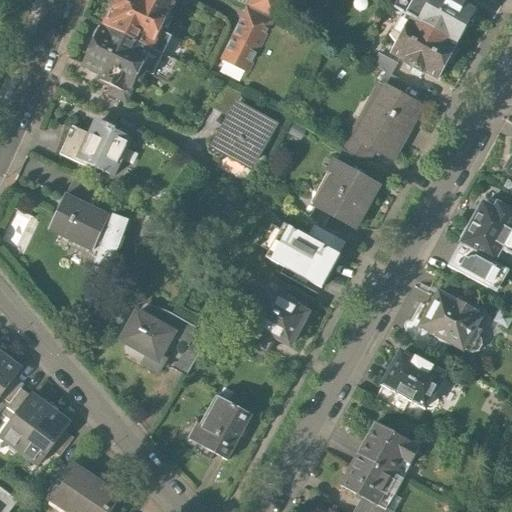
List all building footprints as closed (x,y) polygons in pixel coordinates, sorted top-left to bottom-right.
[(142,0),(142,2),(137,0),(114,0),(109,11),(111,13),(104,27),(163,57),(172,39),(160,33),(174,6),(161,0),(142,0)] [(229,0),(247,8),(274,22),(284,0),(229,0)] [(430,0),(427,6),(415,0),(405,0),(399,11),(411,18),(458,45),(476,12),(465,6),(468,1),(467,0),(430,0)] [(248,75),(274,22),(247,8),(221,61),(248,75)] [(437,80),(458,45),(411,18),(391,54),(405,62),(402,66),(422,77),(424,73),(437,80)] [(154,76),(163,57),(104,27),(84,67),(112,81),(105,94),(128,105),(138,85),(142,87),(149,73),(154,76)] [(400,65),(381,55),(375,66),(389,73),(382,85),(406,97),(412,86),(394,76),(400,65)] [(425,108),(406,97),(382,85),(380,83),(344,149),(370,164),(376,152),(395,163),(425,108)] [(208,108),(224,118),(233,103),(237,105),(242,97),(221,85),(208,108)] [(224,118),(207,147),(249,171),(274,127),(237,105),(233,103),(224,118)] [(85,146),(80,157),(117,174),(132,142),(112,132),(114,128),(99,121),(87,147),(85,146)] [(381,187),(334,160),(327,172),(331,174),(313,206),(318,209),(338,221),(356,231),(381,187)] [(107,216),(64,196),(48,230),(90,251),(107,216)] [(460,243),(462,245),(496,264),(511,235),(511,210),(498,203),(495,209),(482,203),(460,243)] [(318,209),(312,221),(332,232),(338,221),(318,209)] [(302,279),(321,289),(341,254),(303,234),(284,269),(302,279)] [(462,245),(449,267),(498,295),(511,272),(496,264),(462,245)] [(296,290),(315,301),(321,289),(302,279),(296,290)] [(277,342),(291,349),(310,315),(266,290),(246,324),(251,327),(277,342)] [(437,293),(418,329),(464,354),(483,318),(437,293)] [(110,344),(157,360),(167,332),(178,335),(184,317),(146,304),(144,311),(124,304),(110,344)] [(251,327),(242,342),(269,357),(277,342),(251,327)] [(453,373),(403,345),(380,385),(387,389),(413,404),(430,414),(453,373)] [(18,369),(0,354),(0,392),(11,378),(18,369)] [(22,386),(11,378),(0,392),(0,397),(9,404),(21,389),(22,386)] [(1,415),(11,422),(30,396),(21,389),(9,404),(1,415)] [(382,398),(407,413),(413,404),(387,389),(382,398)] [(0,436),(0,437),(18,452),(49,411),(30,396),(11,422),(0,436)] [(251,417),(218,399),(203,426),(198,423),(189,440),(227,461),(251,417)] [(68,425),(49,411),(18,452),(37,466),(49,450),(62,432),(68,425)] [(375,425),(358,456),(402,481),(419,449),(375,425)] [(49,450),(58,458),(72,439),(62,432),(49,450)] [(393,497),(402,481),(358,456),(341,486),(362,497),(385,510),(393,497)] [(44,482),(55,490),(68,470),(57,463),(44,482)] [(111,511),(120,499),(70,467),(68,470),(55,490),(47,502),(63,511),(111,511)] [(0,511),(11,511),(20,501),(0,486),(0,511)] [(393,511),(400,500),(393,497),(385,510),(362,497),(353,511),(393,511)]
